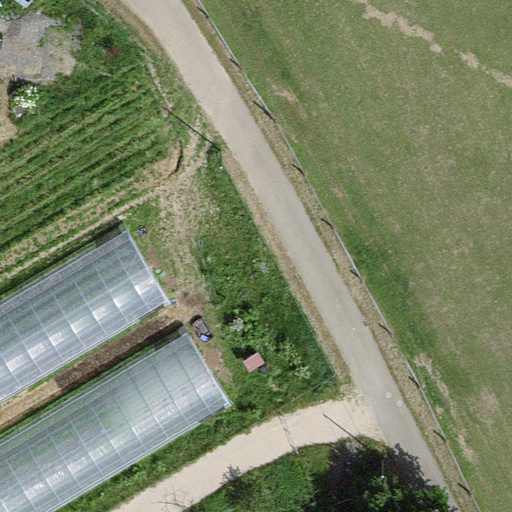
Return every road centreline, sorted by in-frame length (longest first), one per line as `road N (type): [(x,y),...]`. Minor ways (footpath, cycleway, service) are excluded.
road 1 (residential): [(451,511),(310,249),(156,0)]
road 2 (track): [(353,414),(299,437),(260,442),(150,493)]
road 3 (track): [(389,396),(353,414),(334,511)]
